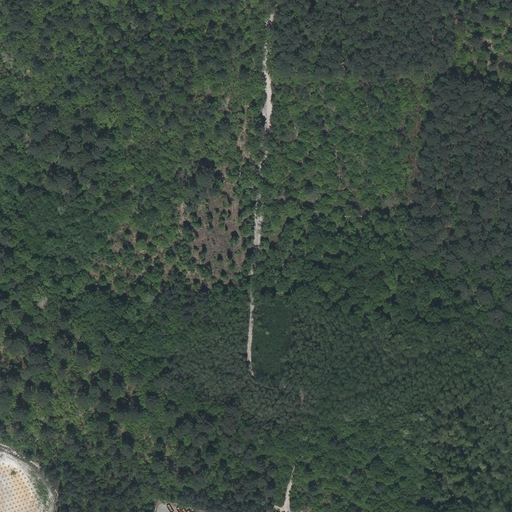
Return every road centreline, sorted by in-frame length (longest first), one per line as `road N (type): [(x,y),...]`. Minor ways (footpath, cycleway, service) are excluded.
road 1 (track): [(289,511),(302,402),(246,368),(277,0)]
road 2 (track): [(511,182),(434,204),(436,184),(387,214),(291,212),(258,258)]
road 3 (track): [(265,188),(21,97),(0,97)]
road 4 (track): [(420,367),(340,386),(246,368)]
